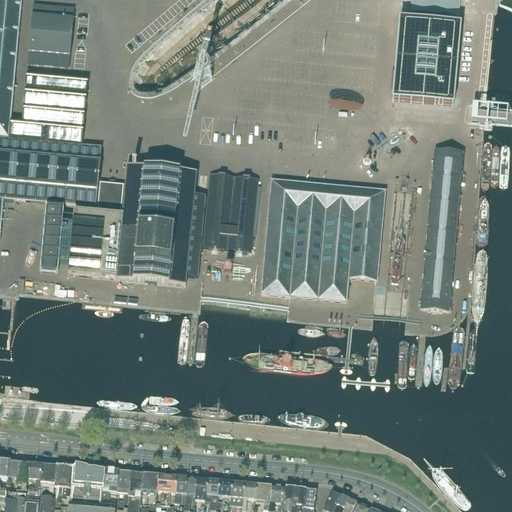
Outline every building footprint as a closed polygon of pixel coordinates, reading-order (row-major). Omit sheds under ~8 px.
[(0,0),(0,235),(0,232),(3,204),(3,201),(51,205),(80,208),(79,215),(79,217),(75,217),(62,216),(48,214),(48,215),(50,215),(50,223),(48,223),(47,230),(49,231),(45,269),(56,270),(57,265),(60,265),(69,266),(69,271),(69,273),(68,277),(104,281),(116,282),(184,289),(186,289),(187,279),(198,280),(206,198),(199,197),(195,197),(196,182),(197,176),(184,174),(171,173),(168,173),(167,174),(156,173),(156,172),(136,170),(136,167),(135,167),(132,167),(132,169),(127,169),(127,172),(125,185),(125,186),(124,195),(124,197),(124,203),(123,212),(122,217),(122,218),(122,219),(121,219),(121,220),(122,220),(122,221),(118,221),(118,219),(116,219),(110,218),(110,220),(95,219),(89,218),(90,216),(90,209),(96,209),(97,200),(98,194),(98,188),(99,185),(97,185),(98,175),(99,175),(100,165),(101,150),(82,148),(83,131),(85,115),(88,82),(84,81),(78,81),(50,78),(45,78),(27,76),(22,124),(21,124),(14,123),(10,123),(11,122),(21,0),(0,0)] [(235,0),(231,2),(216,15),(210,33),(216,35),(242,23),(251,16),(264,10),(266,3),(270,0),(235,0)] [(412,0),(411,13),(459,18),(460,0),(412,0)] [(280,5),(273,11),(282,21),(289,16),(280,5)] [(74,11),(55,9),(33,7),(28,66),(28,65),(46,66),(51,67),(52,67),(63,68),(64,58),(70,59),(71,43),(72,38),(74,11)] [(453,108),(460,27),(399,22),(392,103),(453,108)] [(406,140),(400,133),(369,156),(368,155),(362,159),(363,160),(358,164),(361,169),(366,165),(368,168),(406,140)] [(449,315),(463,155),(435,153),(421,312),(449,315)] [(253,240),(258,188),(258,182),(210,177),(209,183),(204,235),(202,250),(251,255),(253,240)] [(97,217),(103,217),(110,218),(116,219),(118,219),(121,219),(121,218),(122,218),(122,217),(123,212),(124,203),(124,197),(124,195),(125,186),(124,203),(122,203),(123,195),(123,194),(124,187),(118,186),(117,186),(116,186),(116,185),(116,184),(115,184),(115,183),(114,182),(113,182),(112,182),(111,182),(110,182),(109,182),(108,183),(108,184),(107,185),(100,185),(99,188),(98,188),(98,194),(97,200),(98,200),(98,205),(97,217)] [(377,284),(385,194),(347,190),(341,190),(336,189),(271,183),(261,297),(346,305),(348,290),(349,281),(377,284)] [(294,359),(257,356),(251,357),(247,359),(244,360),(243,361),(243,362),(246,365),(251,368),(269,372),(317,376),(324,375),(328,373),(332,372),(333,371),(333,369),(329,366),(325,364),(318,362),(294,359)] [(9,464),(0,462),(0,497),(6,498),(7,494),(7,493),(0,492),(1,490),(0,489),(0,485),(0,482),(8,483),(10,464),(9,464)] [(11,464),(10,464),(8,483),(7,493),(7,494),(12,494),(13,480),(18,481),(19,465),(11,464)] [(20,465),(19,465),(18,481),(17,486),(23,487),(22,493),(18,493),(18,496),(22,497),(26,497),(28,481),(29,466),(20,465)] [(41,486),(42,467),(29,466),(28,481),(36,481),(35,493),(40,494),(41,486)] [(54,500),(55,489),(56,468),(42,467),(41,486),(48,486),(47,491),(49,491),(48,500),(54,500)] [(62,501),(64,469),(56,468),(55,489),(59,490),(57,505),(61,505),(62,501)] [(64,469),(62,501),(66,502),(66,499),(69,500),(72,472),(72,469),(64,469)] [(114,511),(116,504),(110,504),(102,503),(105,472),(72,469),(72,472),(69,500),(69,509),(68,511),(114,511)] [(116,495),(119,474),(105,472),(102,503),(110,504),(111,495),(116,495)] [(128,507),(130,475),(119,474),(116,495),(116,496),(124,497),(123,504),(121,504),(121,507),(128,507)] [(139,511),(140,508),(143,476),(130,475),(128,507),(127,511),(139,511)] [(159,478),(143,476),(140,508),(147,509),(155,510),(156,510),(157,495),(159,478)] [(165,509),(167,479),(159,478),(157,495),(162,495),(160,508),(165,509)] [(175,496),(176,479),(167,479),(165,509),(168,509),(169,509),(171,496),(175,496)] [(184,480),(177,479),(176,479),(175,496),(174,506),(179,506),(180,496),(184,496),(185,497),(187,480),(184,480)] [(188,511),(190,498),(195,498),(197,481),(187,480),(185,497),(183,511),(188,511)] [(205,504),(205,498),(207,482),(197,481),(195,498),(195,503),(205,504)] [(216,511),(217,511),(217,505),(218,499),(219,484),(215,483),(207,482),(205,498),(212,498),(211,505),(210,505),(209,511),(216,511)] [(230,500),(232,485),(219,484),(218,499),(230,500)] [(237,509),(242,509),(244,486),(232,485),(230,500),(230,506),(237,507),(237,509)] [(255,502),(257,487),(244,486),(242,509),(241,511),(246,511),(247,501),(255,502)] [(263,511),(267,511),(268,510),(271,489),(257,487),(255,502),(255,503),(264,504),(263,511)] [(38,511),(40,494),(35,493),(33,493),(34,489),(29,489),(29,493),(28,506),(26,506),(25,511),(38,511)] [(283,506),(285,490),(271,489),(268,510),(273,511),(274,505),(283,506)] [(292,511),(296,491),(285,490),(283,506),(282,511),(292,511)] [(302,511),(306,492),(296,491),(292,511),(302,511)] [(313,511),(316,493),(306,492),(302,511),(313,511)] [(335,511),(341,498),(332,494),(324,511),(335,511)] [(22,497),(18,496),(17,496),(15,511),(25,511),(26,506),(26,501),(20,501),(20,499),(22,499),(22,497)] [(343,511),(349,502),(341,498),(335,511),(343,511)] [(52,511),(54,500),(48,500),(42,499),(40,511),(52,511)] [(14,511),(15,501),(14,501),(13,503),(6,502),(6,503),(4,511),(14,511)] [(352,511),(356,505),(349,502),(343,511),(352,511)]
